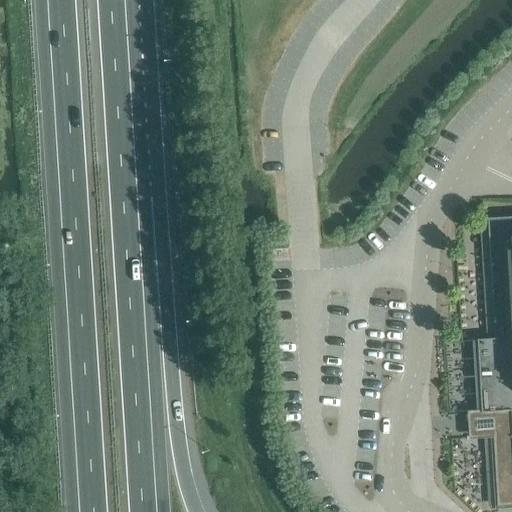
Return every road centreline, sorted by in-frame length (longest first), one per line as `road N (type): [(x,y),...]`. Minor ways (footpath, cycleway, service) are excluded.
road 1 (motorway): [(54,0),(85,511)]
road 2 (motorway): [(197,511),(175,424),(165,311),(129,203)]
road 3 (motorway): [(144,511),(129,203)]
road 4 (motorway): [(129,203),(118,0)]
